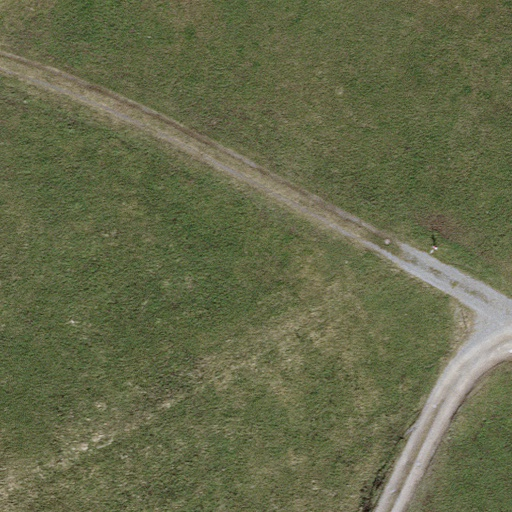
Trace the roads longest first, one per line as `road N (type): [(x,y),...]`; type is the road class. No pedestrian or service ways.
road 1 (track): [(503,313),(86,112),(0,82)]
road 2 (track): [(401,511),(503,313),(511,318)]
